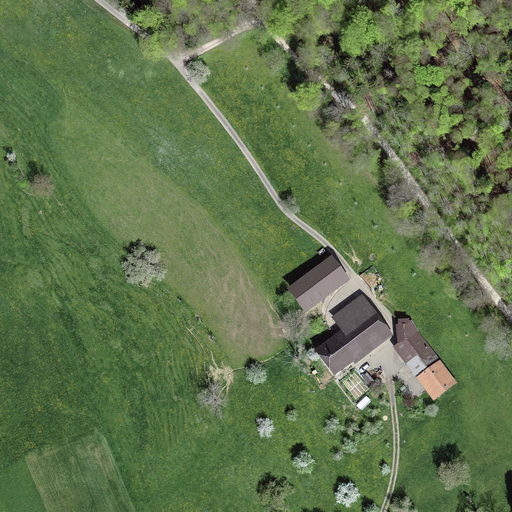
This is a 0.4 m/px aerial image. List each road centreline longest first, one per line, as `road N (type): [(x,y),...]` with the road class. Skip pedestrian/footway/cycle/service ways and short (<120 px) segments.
road 1 (track): [(511,317),(376,134),(258,19),(174,64)]
road 2 (unclassified): [(393,326),(327,244),(279,204),(185,74),(96,0)]
road 3 (track): [(383,511),(396,447),(393,326)]
